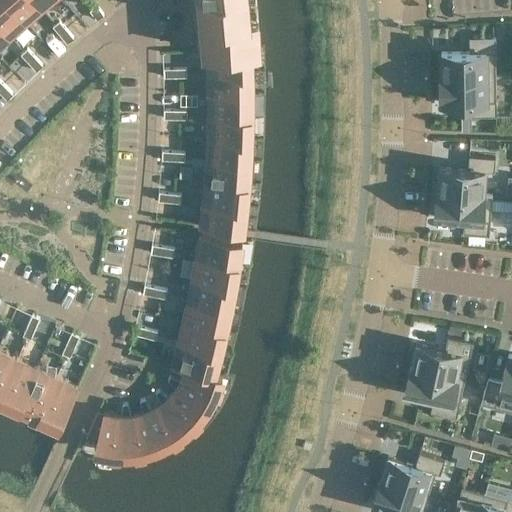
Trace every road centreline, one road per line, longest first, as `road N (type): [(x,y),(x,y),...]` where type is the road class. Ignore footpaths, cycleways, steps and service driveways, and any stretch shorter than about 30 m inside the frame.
road 1 (residential): [(0,125),(115,22),(137,27),(145,152),(111,335)]
road 2 (residential): [(378,273),(387,0)]
road 3 (residential): [(317,511),(378,273)]
road 4 (residential): [(378,273),(511,289)]
road 5 (residential): [(0,283),(111,335)]
